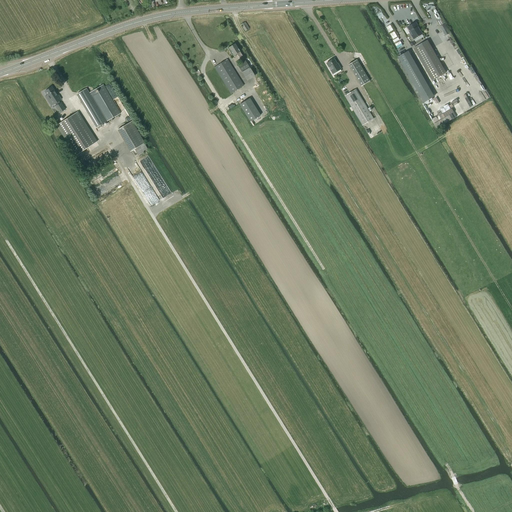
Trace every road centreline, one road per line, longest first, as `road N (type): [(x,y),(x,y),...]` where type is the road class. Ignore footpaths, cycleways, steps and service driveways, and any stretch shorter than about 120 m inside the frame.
road 1 (track): [(335,511),(79,109)]
road 2 (track): [(0,231),(175,511)]
road 3 (track): [(336,54),(358,56),(511,311)]
road 4 (primary): [(0,73),(181,12)]
road 5 (primary): [(181,12),(341,0)]
